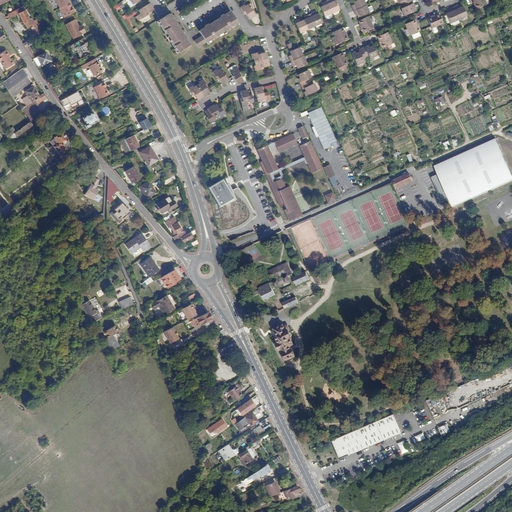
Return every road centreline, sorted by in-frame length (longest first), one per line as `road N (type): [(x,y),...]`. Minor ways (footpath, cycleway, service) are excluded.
road 1 (residential): [(466,146),(269,232)]
road 2 (residential): [(0,17),(107,169)]
road 3 (secondary): [(95,0),(179,149)]
road 4 (secondary): [(324,511),(250,357)]
road 5 (unclassified): [(107,169),(104,227),(142,311)]
road 6 (secondary): [(511,439),(397,511)]
